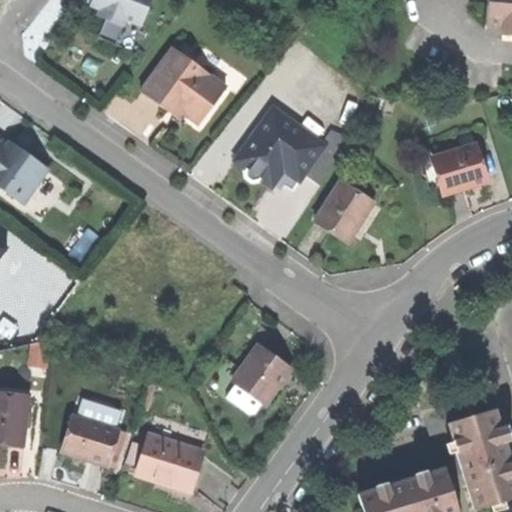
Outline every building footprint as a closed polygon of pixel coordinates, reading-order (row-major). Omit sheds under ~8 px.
[(116,39),(134,46),(152,0),(94,0),(92,6),(101,9),(99,15),(106,18),(100,33),(116,39)] [(511,29),(511,0),(489,0),(488,28),(511,29)] [(173,47),(141,92),(158,104),(169,112),(174,105),(183,112),(199,124),(227,86),(173,47)] [(179,119),(183,112),(174,105),(169,112),(179,119)] [(263,177),(272,183),(282,168),(295,166),(305,173),(317,182),(346,139),(331,129),(321,143),(273,111),(239,161),(247,167),(245,169),(247,176),(254,181),(260,181),(263,177)] [(0,189),(24,207),(48,172),(28,158),(26,162),(7,148),(0,143),(0,189)] [(469,189),(489,183),(477,146),(436,159),(448,195),(469,189)] [(362,223),(374,204),(341,182),(315,224),(348,245),(362,223)] [(292,368),(261,344),(233,382),(265,406),(274,393),(292,368)] [(24,448),(32,394),(0,390),(0,444),(9,446),(24,448)] [(467,479),(476,510),(493,505),(507,500),(511,498),(511,452),(498,406),(450,422),(467,479)] [(110,466),(121,428),(74,414),(64,452),(91,460),(110,466)] [(193,493),(205,453),(151,436),(139,476),(168,486),(193,493)] [(460,511),(446,464),(359,492),(364,511),(460,511)] [(508,506),(507,500),(493,505),(494,510),(508,506)]
